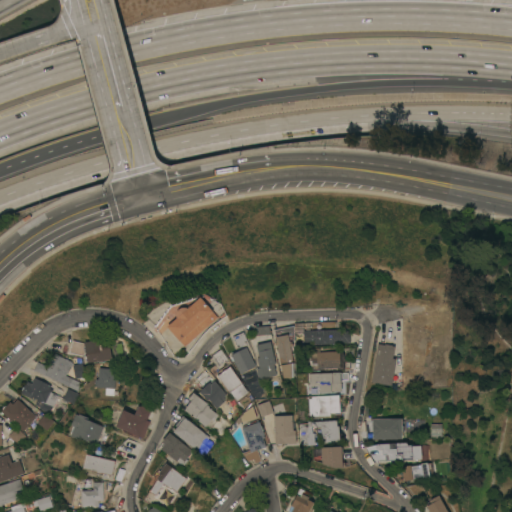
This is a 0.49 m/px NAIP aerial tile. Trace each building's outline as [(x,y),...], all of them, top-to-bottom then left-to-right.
[(166,326),(176,317),(176,315),(176,313),(176,311),(178,309),(179,308),(181,307),(183,307),(185,307),(187,307),(200,296),(218,317),(184,346),(166,326)] [(283,378),(281,364),(280,365),(277,345),(275,345),(274,340),(276,340),(274,329),(286,327),(287,333),(288,333),(289,340),(292,340),(293,345),(290,345),(293,362),(293,376),(283,378)] [(340,328),(340,330),(349,330),(350,342),(303,344),(303,330),(340,328)] [(232,337),(236,347),(246,343),(242,333),(232,337)] [(106,338),(107,343),(109,342),(112,358),(87,362),(87,358),(85,358),(84,351),(85,351),(84,341),(106,338)] [(259,378),(256,367),(259,367),(256,354),(258,354),(256,344),(270,340),(275,363),(274,363),(276,374),(259,378)] [(377,343),(384,344),(384,343),(394,345),(392,358),(395,358),(391,385),(371,382),(377,343)] [(255,365),(240,373),(231,354),(246,346),(255,365)] [(310,369),(309,352),(339,350),(340,367),(310,369)] [(33,370),(37,362),(47,367),(49,364),(47,363),(50,357),(52,358),(54,354),(71,362),(71,363),(72,363),(71,367),(69,366),(68,368),(69,368),(67,373),(66,373),(65,375),(81,383),(77,391),(33,370)] [(242,382),(241,382),(248,391),(236,400),(230,391),(229,392),(217,375),(230,365),(242,382)] [(116,368),(115,376),(116,376),(116,381),(115,381),(114,388),(97,386),(94,386),(95,378),(97,379),(98,367),(116,368)] [(340,372),(341,390),(318,391),(318,390),(312,390),(312,382),(309,382),(309,371),(319,371),(319,372),(340,372)] [(50,385),(49,388),(52,389),(51,392),(58,395),(53,406),(52,406),(49,412),(39,408),(40,406),(34,404),(37,398),(33,396),(32,398),(21,392),(25,384),(27,381),(31,383),(34,377),(50,385)] [(226,393),(223,396),(225,397),(222,400),(223,401),(216,407),(208,398),(207,399),(199,390),(209,382),(210,384),(214,380),(226,393)] [(67,388),(78,393),(73,403),(62,398),(67,388)] [(207,403),(206,405),(218,414),(213,421),(211,419),(205,426),(183,409),(190,400),(188,398),(193,391),(207,403)] [(309,415),(308,398),(311,398),(311,396),(316,395),(339,394),(339,412),(329,412),(329,415),(309,415)] [(1,411),(2,409),(2,408),(3,406),(5,405),(6,405),(10,401),(12,403),(17,398),(36,416),(22,430),(1,411)] [(261,416),(257,404),(269,399),(273,412),(261,416)] [(123,409),(134,414),(137,405),(142,405),(151,410),(146,419),(150,421),(142,438),(115,425),(123,409)] [(53,420),(46,430),(37,422),(44,413),(53,420)] [(74,426),(71,424),(75,413),(78,414),(79,413),(88,417),(87,419),(103,426),(96,443),(81,437),(80,439),(70,435),(74,426)] [(273,415),(292,414),(292,429),(295,429),(296,442),(275,443),(273,415)] [(209,436),(204,443),(209,448),(203,455),(172,431),(184,416),(209,436)] [(401,418),(401,438),(372,438),(372,431),(365,431),(365,420),(370,420),(370,418),(401,418)] [(249,450),(241,427),(250,424),(249,421),(257,419),(258,421),(259,421),(261,426),(261,425),(263,429),(262,429),(264,434),(263,434),(264,437),(262,437),(268,452),(247,459),(243,452),(249,450)] [(312,432),(314,432),(314,444),(306,444),(306,443),(300,444),(299,423),(307,422),(307,420),(310,420),(310,421),(336,419),(337,425),(338,425),(339,439),(330,440),(331,441),(322,442),(321,426),(316,425),(311,425),(312,432)] [(441,436),(430,436),(430,423),(441,423),(441,436)] [(25,434),(17,443),(8,435),(16,426),(25,434)] [(192,450),(186,458),(187,459),(183,465),(160,447),(163,443),(161,441),(169,431),(192,450)] [(421,459),(411,459),(386,460),(385,459),(385,458),(384,454),(381,454),(381,453),(380,449),(377,449),(376,448),(375,447),(375,446),(375,444),(376,443),(378,443),(406,441),(408,445),(421,444),(421,459)] [(321,447),(340,445),(340,446),(342,446),(343,461),(344,461),(345,467),(341,467),(335,467),(322,463),(321,447)] [(115,460),(111,475),(101,472),(98,473),(97,472),(96,472),(96,471),(83,468),(86,453),(115,460)] [(0,480),(0,456),(8,454),(11,462),(19,459),(23,472),(0,480)] [(401,466),(410,464),(410,465),(420,464),(420,462),(426,461),(429,477),(422,478),(422,476),(412,478),(413,478),(404,480),(401,466)] [(176,491),(171,487),(170,488),(163,483),(155,495),(149,490),(157,479),(152,475),(158,468),(160,470),(165,463),(186,478),(176,491)] [(0,484),(19,478),(25,496),(1,504),(2,505),(0,505),(0,484)] [(103,499),(98,499),(98,505),(96,505),(96,506),(81,507),(81,490),(93,489),(93,481),(103,481),(103,499)] [(308,511),(290,511),(294,507),(290,505),(299,487),(310,493),(308,498),(314,502),(308,511)] [(447,511),(429,511),(425,505),(431,502),(429,499),(438,494),(447,511)] [(49,495),(52,506),(39,510),(36,499),(49,495)]
